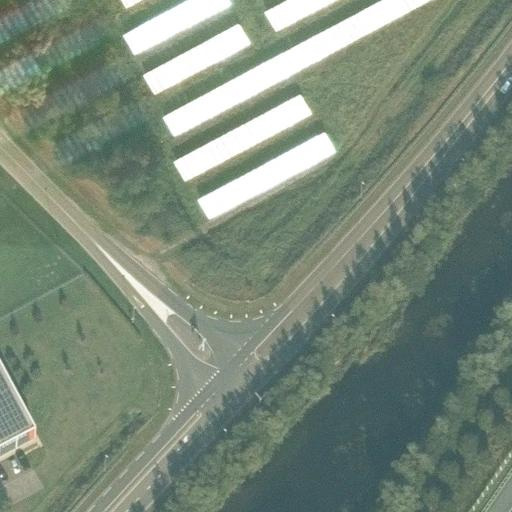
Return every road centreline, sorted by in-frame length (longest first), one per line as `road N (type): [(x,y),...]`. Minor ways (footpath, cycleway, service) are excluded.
road 1 (secondary): [(511,46),(240,356)]
road 2 (secondary): [(258,379),(511,93)]
road 3 (unclassified): [(94,244),(206,394)]
road 4 (unclassified): [(240,356),(94,244)]
road 5 (secondary): [(206,394),(102,511)]
road 6 (unclassified): [(94,244),(0,147)]
road 7 (secondary): [(145,511),(229,414)]
